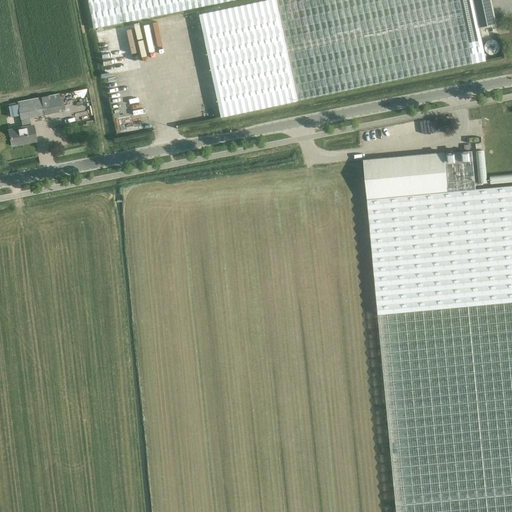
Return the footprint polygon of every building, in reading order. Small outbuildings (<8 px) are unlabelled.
[(88,0),(94,28),(231,0),(88,0)] [(266,0),(200,14),(221,117),(298,101),(486,61),(480,28),(497,25),(491,0),(266,0)] [(188,45),(194,43),(187,14),(173,17),(181,50),(189,48),(188,45)] [(162,25),(168,48),(173,46),(167,24),(162,25)] [(138,30),(144,54),(151,52),(145,28),(138,30)] [(8,131),(11,146),(24,143),(24,141),(36,139),(33,125),(30,126),(29,118),(62,112),(59,94),(17,103),(17,104),(8,106),(10,117),(20,116),(20,120),(21,120),(22,128),(8,131)] [(363,160),(396,511),(511,511),(511,185),(475,189),(472,151),(444,154),(444,152),(363,160)]
